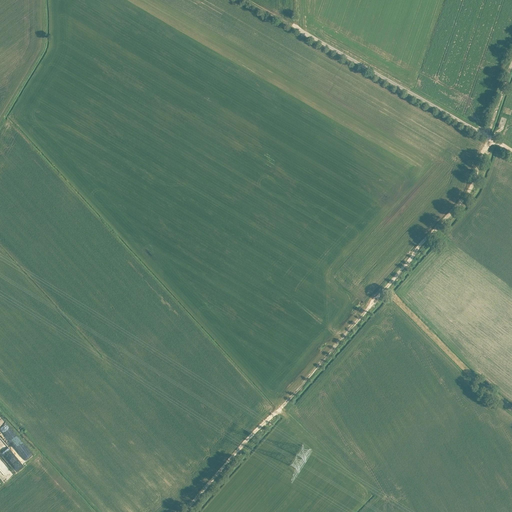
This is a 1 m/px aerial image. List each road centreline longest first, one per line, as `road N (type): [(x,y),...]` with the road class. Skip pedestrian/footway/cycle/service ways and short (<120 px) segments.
road 1 (track): [(181,511),(381,285)]
road 2 (track): [(381,285),(467,188),(511,62)]
road 3 (unclassified): [(511,147),(297,27)]
